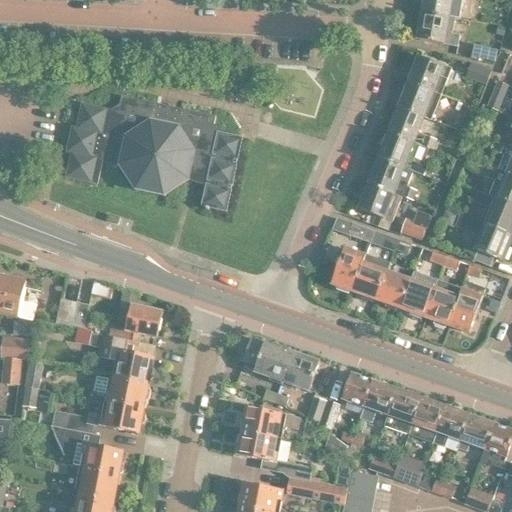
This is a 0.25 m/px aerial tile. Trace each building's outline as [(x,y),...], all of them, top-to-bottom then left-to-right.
[(449,0),(423,0),(421,15),(454,21),(454,20),(468,22),(470,11),(448,8),(449,0)] [(441,48),(442,46),(456,48),(457,40),(451,39),(454,21),(421,15),(416,43),(441,48)] [(501,38),(504,28),(497,27),(495,36),(501,38)] [(493,64),(496,52),(468,46),(465,57),(493,64)] [(431,94),(439,97),(449,73),(417,60),(407,86),(430,95),(431,94)] [(464,79),(485,87),(490,72),(470,64),(464,79)] [(485,109),(495,113),(506,88),(495,83),(485,109)] [(430,95),(407,86),(397,111),(421,121),(429,124),(439,97),(431,94),(430,95)] [(70,155),(65,178),(96,186),(102,162),(119,166),(135,193),(163,199),(187,184),(205,188),(200,208),(224,214),(241,140),(217,135),(213,128),(215,117),(122,96),(119,107),(111,112),(81,105),(75,129),(71,128),(65,154),(70,155)] [(415,134),(421,121),(397,111),(387,136),(411,146),(418,149),(419,147),(432,152),(436,142),(415,134)] [(458,131),(468,135),(473,119),(463,115),(458,131)] [(511,131),(511,119),(507,117),(503,127),(511,131)] [(478,142),(481,135),(472,131),(469,138),(478,142)] [(418,149),(411,146),(387,136),(377,162),(403,172),(408,161),(412,162),(408,172),(421,178),(425,167),(413,162),(418,149)] [(504,175),(507,176),(506,177),(511,179),(511,149),(496,143),(492,152),(502,156),(495,171),(504,175)] [(377,162),(367,187),(400,200),(401,198),(412,203),(416,192),(406,188),(407,186),(399,183),(403,172),(377,162)] [(495,171),(486,168),(482,177),(494,182),(487,197),(497,201),(496,202),(511,209),(511,179),(506,177),(507,176),(504,175),(495,171)] [(357,213),(390,226),(400,200),(367,187),(357,213)] [(511,209),(496,202),(497,201),(487,197),(487,198),(476,193),(471,203),(489,210),(483,225),(511,238),(511,209)] [(439,224),(452,229),(458,216),(444,211),(439,224)] [(499,263),(509,240),(511,241),(511,239),(511,238),(483,225),(459,215),(454,228),(480,239),(475,253),(481,256),(478,264),(490,269),(493,261),(499,263)] [(420,243),(425,228),(404,221),(399,235),(420,243)] [(349,224),(345,237),(369,245),(373,233),(349,224)] [(374,233),(370,245),(381,250),(385,238),(374,233)] [(410,246),(397,242),(393,251),(407,256),(410,246)] [(329,287),(351,294),(361,265),(362,265),(364,259),(342,251),(329,287)] [(455,273),(458,264),(431,254),(427,263),(455,273)] [(351,294),(353,295),(375,303),(385,274),(362,265),(361,265),(351,294)] [(477,281),(481,271),(468,267),(465,276),(477,281)] [(385,274),(375,303),(398,312),(409,282),(385,274)] [(412,275),(409,282),(398,312),(423,320),(436,284),(412,275)] [(0,315),(30,322),(34,307),(21,304),(26,284),(0,278),(0,315)] [(106,300),(109,288),(93,284),(90,296),(106,300)] [(436,284),(423,320),(447,329),(457,300),(460,292),(436,284)] [(460,292),(457,300),(447,329),(467,337),(481,300),(460,292)] [(136,308),(139,296),(123,293),(119,307),(131,310),(132,307),(136,308)] [(77,304),(63,302),(59,301),(54,326),(70,329),(70,328),(71,328),(77,304)] [(88,307),(77,304),(71,328),(76,329),(82,330),(88,307)] [(126,332),(114,330),(112,340),(136,345),(136,344),(138,336),(156,340),(162,315),(136,308),(132,307),(131,310),(126,332)] [(13,339),(20,339),(30,340),(31,324),(14,323),(13,339)] [(112,340),(90,336),(88,348),(98,350),(97,359),(112,362),(108,380),(132,385),(132,381),(148,384),(155,348),(136,344),(136,345),(112,340)] [(19,362),(20,362),(28,362),(29,362),(30,340),(20,339),(19,362)] [(263,345),(250,340),(242,363),(255,367),(253,372),(271,379),(271,377),(281,380),(291,353),(263,343),(263,345)] [(291,353),(281,380),(293,385),(293,387),(308,392),(318,363),(291,353)] [(20,362),(19,362),(3,360),(1,385),(17,387),(20,362)] [(29,362),(28,362),(23,389),(26,389),(37,391),(42,364),(29,362)] [(374,385),(350,376),(341,401),(365,410),(374,385)] [(132,381),(132,385),(108,380),(95,378),(90,402),(104,405),(104,404),(142,411),(148,384),(132,381)] [(397,393),(374,385),(365,410),(388,418),(397,393)] [(262,401),(272,405),(276,396),(265,392),(262,401)] [(397,393),(388,418),(384,429),(407,437),(411,426),(420,401),(397,393)] [(287,400),(276,396),(272,405),(284,409),(287,400)] [(317,428),(326,403),(312,398),(305,419),(318,424),(317,428)] [(431,445),(431,444),(434,435),(443,409),(420,401),(411,426),(407,437),(431,445)] [(326,403),(317,428),(330,432),(339,407),(326,403)] [(137,437),(142,411),(104,404),(104,405),(102,414),(89,412),(87,421),(94,422),(93,428),(137,437)] [(246,409),(241,434),(281,441),(283,429),(297,432),(299,420),(293,419),(294,418),(285,416),(285,417),(246,409)] [(446,439),(457,443),(466,417),(443,409),(434,435),(431,444),(443,448),(446,439)] [(50,429),(63,431),(91,436),(93,428),(94,422),(87,421),(53,415),(50,429)] [(466,417),(457,443),(455,450),(465,453),(467,446),(481,451),(490,426),(466,417)] [(0,420),(0,454),(4,454),(9,421),(0,420)] [(511,433),(490,426),(481,451),(477,462),(500,471),(503,462),(511,465),(511,448),(509,448),(511,438),(511,433)] [(91,436),(63,431),(50,429),(58,431),(56,440),(75,443),(73,452),(83,454),(80,472),(118,480),(123,454),(89,448),(91,436)] [(349,446),(354,433),(344,429),(339,443),(348,446),(349,446)] [(364,436),(354,433),(349,446),(356,448),(360,449),(364,436)] [(289,476),(289,479),(308,483),(311,471),(276,465),(281,441),(241,434),(236,458),(262,462),(260,470),(289,476)] [(346,451),(347,449),(328,436),(323,452),(340,456),(343,457),(346,451)] [(347,449),(346,451),(355,454),(356,448),(349,446),(348,446),(347,449)] [(346,451),(343,457),(353,460),(355,454),(346,451)] [(334,488),(339,489),(339,490),(346,491),(349,476),(353,460),(343,457),(340,456),(334,488)] [(377,475),(383,462),(373,458),(367,471),(377,475)] [(507,478),(511,480),(511,465),(503,462),(500,471),(499,475),(507,478)] [(67,467),(63,466),(53,464),(52,474),(65,476),(67,467)] [(417,489),(424,471),(412,467),(410,472),(396,467),(392,481),(405,485),(406,484),(417,489)] [(98,498),(114,501),(118,480),(80,472),(75,498),(97,503),(98,498)] [(372,496),(374,480),(349,476),(346,491),(372,496)] [(308,483),(289,479),(286,496),(337,506),(343,507),(343,506),(346,491),(339,490),(339,489),(334,488),(308,483)] [(431,493),(440,497),(444,485),(435,482),(431,493)] [(244,484),(239,510),(247,511),(278,511),(283,492),(244,484)] [(454,489),(444,485),(440,497),(450,500),(454,489)] [(491,497),(471,490),(465,505),(483,511),(485,511),(489,501),(491,497)] [(372,496),(346,491),(343,506),(369,511),(372,496)] [(112,511),(114,501),(98,498),(97,503),(75,498),(72,511),(59,509),(57,511),(112,511)] [(485,511),(498,511),(499,511),(496,504),(489,501),(485,511)]
